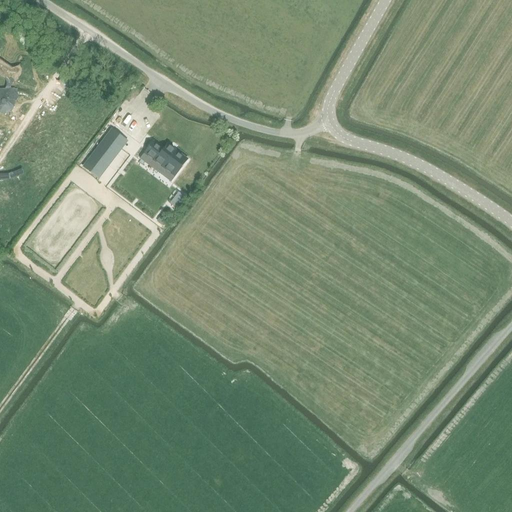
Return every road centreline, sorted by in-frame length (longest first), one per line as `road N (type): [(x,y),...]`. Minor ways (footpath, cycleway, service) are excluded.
road 1 (unclassified): [(328,122),(296,136),(233,121),(40,0)]
road 2 (track): [(511,184),(372,111),(429,0)]
road 3 (unclassified): [(350,511),(511,325)]
road 4 (unclassified): [(511,223),(425,168),(339,136),(328,122)]
road 5 (track): [(120,298),(126,307),(107,335),(71,354),(0,450)]
road 6 (unclassified): [(328,122),(332,95),(385,0)]
